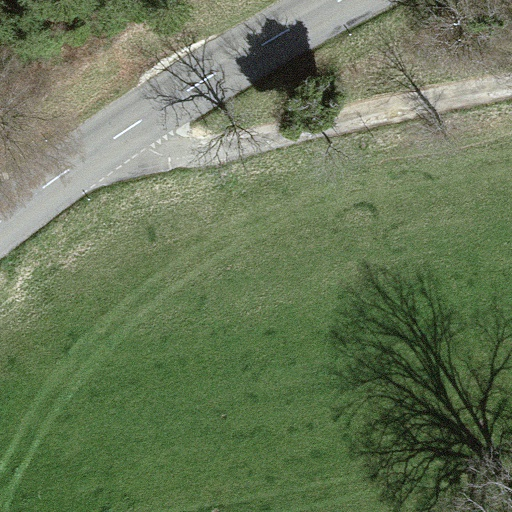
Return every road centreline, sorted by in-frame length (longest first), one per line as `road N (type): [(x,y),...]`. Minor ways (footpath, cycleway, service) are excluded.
road 1 (track): [(511,92),(189,153),(160,153),(116,135)]
road 2 (secondary): [(338,0),(116,135),(0,220)]
